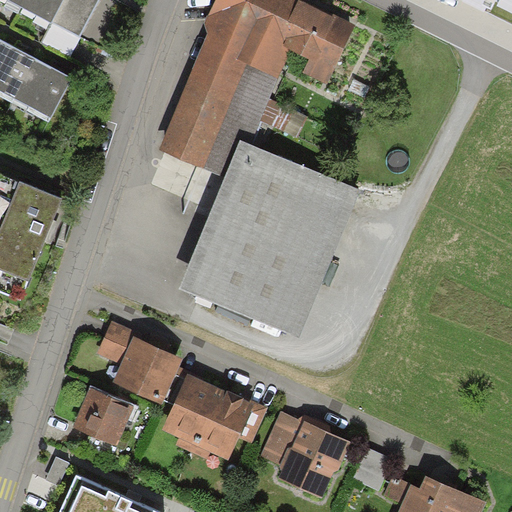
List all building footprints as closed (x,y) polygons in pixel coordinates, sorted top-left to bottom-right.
[(0,0),(0,3),(49,30),(52,24),(81,39),(101,0),(0,0)] [(299,1),(299,0),(216,0),(204,27),(208,36),(155,154),(224,185),(242,147),(250,151),(293,56),(308,63),(303,74),(328,87),(358,26),(335,15),(334,17),(306,4),(299,1)] [(72,82),(0,44),(0,98),(49,124),(72,82)] [(224,185),(179,292),(300,341),(360,193),(250,151),(242,147),(224,185)] [(58,204),(1,181),(0,183),(0,295),(18,303),(58,204)] [(146,338),(112,322),(97,355),(121,366),(113,384),(163,407),(184,361),(156,349),(143,343),(146,338)] [(190,375),(163,432),(179,440),(176,446),(207,460),(211,453),(229,461),(240,437),(250,442),(267,407),(245,397),(227,389),(226,392),(190,375)] [(119,404),(89,392),(73,431),(117,449),(133,410),(119,404)] [(279,480),(322,501),(334,474),(339,472),(351,446),(319,431),(282,413),(262,457),(281,466),(280,468),(282,473),(279,480)] [(393,462),(367,450),(353,479),(380,491),(393,462)] [(72,466),(57,459),(47,483),(63,489),(72,466)] [(160,511),(134,500),(78,475),(62,511),(160,511)] [(421,489),(393,476),(384,496),(404,506),(401,511),(480,511),(484,505),(448,488),(426,478),(421,489)]
